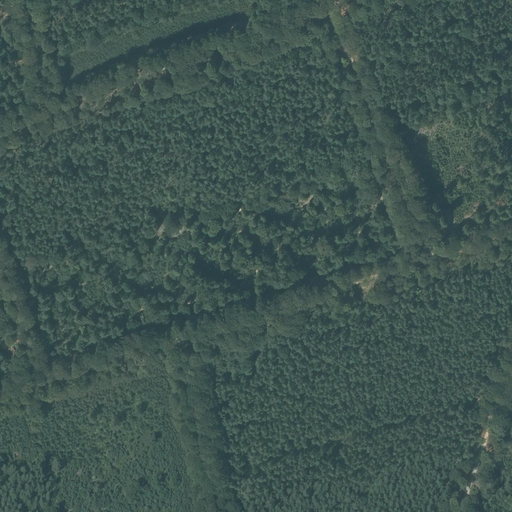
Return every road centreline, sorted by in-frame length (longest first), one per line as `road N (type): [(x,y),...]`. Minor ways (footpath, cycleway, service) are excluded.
road 1 (track): [(37,382),(511,234)]
road 2 (track): [(347,0),(50,109)]
road 3 (track): [(330,6),(432,259)]
road 4 (track): [(448,511),(511,339)]
road 5 (track): [(511,363),(458,511)]
